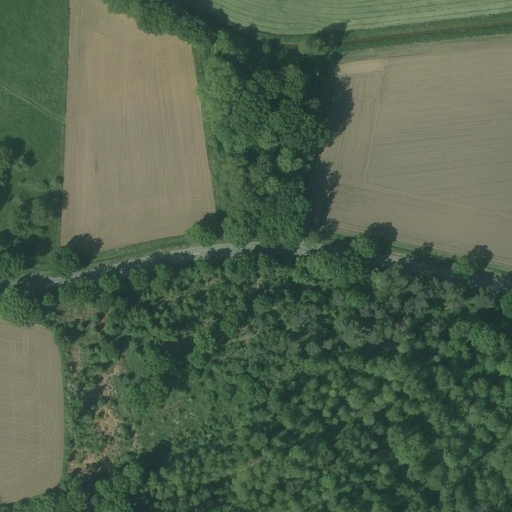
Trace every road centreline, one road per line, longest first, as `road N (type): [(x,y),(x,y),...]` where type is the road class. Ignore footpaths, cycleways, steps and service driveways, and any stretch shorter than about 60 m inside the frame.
road 1 (tertiary): [(0,286),(207,252),(294,248),(511,288)]
road 2 (track): [(294,248),(330,73),(329,37)]
